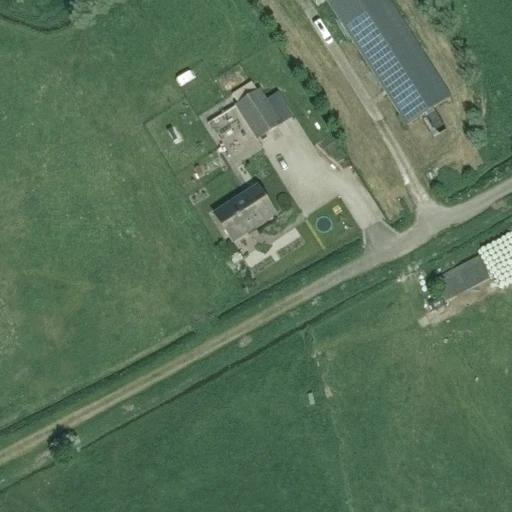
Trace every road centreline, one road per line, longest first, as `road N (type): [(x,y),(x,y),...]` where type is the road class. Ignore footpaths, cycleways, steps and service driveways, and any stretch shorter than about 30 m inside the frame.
road 1 (track): [(0,459),(317,293)]
road 2 (unclassified): [(317,293),(511,186)]
